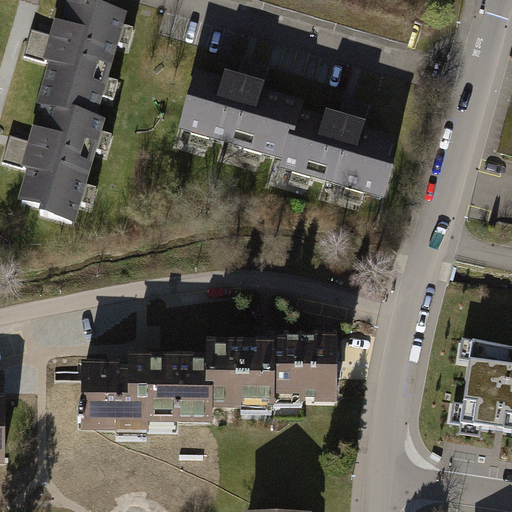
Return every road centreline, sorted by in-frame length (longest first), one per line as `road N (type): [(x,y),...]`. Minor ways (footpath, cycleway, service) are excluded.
road 1 (residential): [(408,313),(300,285),(236,279),(0,316)]
road 2 (residential): [(429,238),(495,0)]
road 3 (residential): [(383,478),(408,313)]
road 4 (residential): [(383,478),(511,497)]
